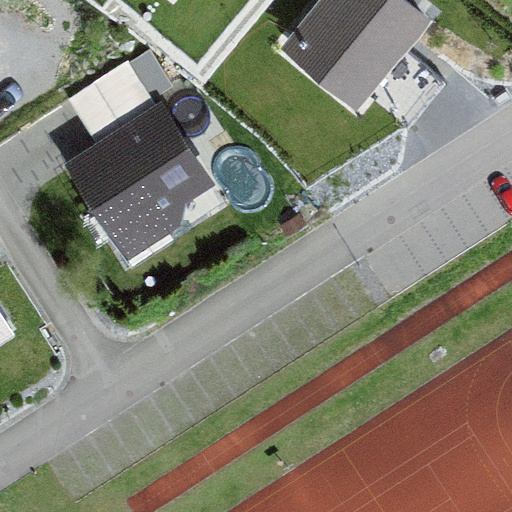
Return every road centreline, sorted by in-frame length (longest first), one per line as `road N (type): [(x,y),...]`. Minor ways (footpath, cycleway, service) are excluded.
road 1 (residential): [(112,385),(511,126)]
road 2 (residential): [(112,385),(0,209)]
road 3 (residential): [(0,462),(112,385)]
